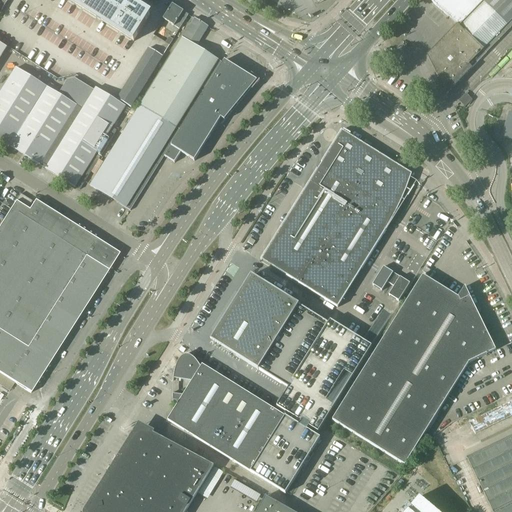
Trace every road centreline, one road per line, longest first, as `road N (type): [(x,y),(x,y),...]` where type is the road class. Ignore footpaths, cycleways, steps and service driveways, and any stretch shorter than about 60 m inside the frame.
road 1 (primary): [(157,261),(3,511)]
road 2 (primary): [(163,299),(256,168),(332,80)]
road 3 (unclassified): [(140,250),(0,473)]
road 4 (primary): [(315,62),(157,261)]
road 5 (residential): [(511,278),(439,155),(383,117)]
road 6 (unclassified): [(140,250),(0,162)]
road 7 (primary): [(33,511),(107,391)]
road 8 (unclassified): [(65,511),(131,406)]
